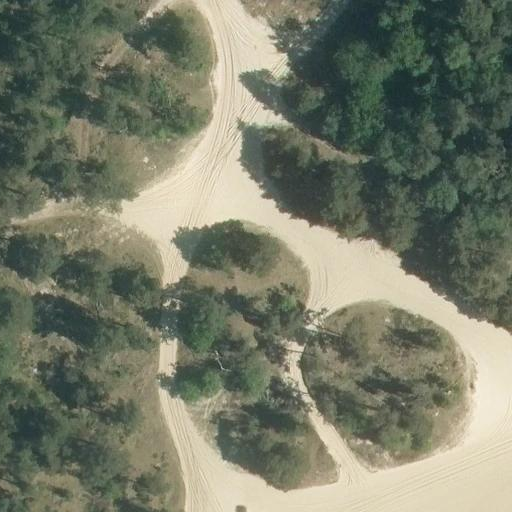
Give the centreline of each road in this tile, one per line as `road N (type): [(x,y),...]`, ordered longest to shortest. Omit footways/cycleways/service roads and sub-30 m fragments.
road 1 (track): [(371,511),(274,354),(303,330),(365,245),(373,226),(369,188),(340,151),(278,109),(216,0)]
road 2 (track): [(341,0),(243,116),(237,137),(244,185),(279,225),(511,343)]
road 3 (track): [(210,511),(171,401),(167,205),(142,140),(149,35),(165,0)]
road 4 (track): [(274,354),(223,389),(180,433),(256,502),(278,511)]
road 5 (track): [(0,220),(167,205),(238,168)]
road 6 (track): [(511,450),(362,511)]
